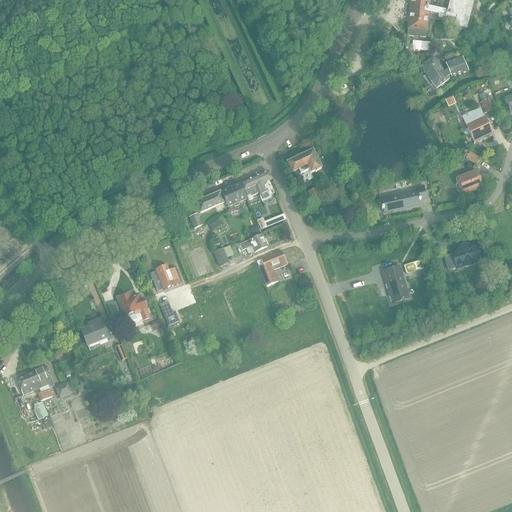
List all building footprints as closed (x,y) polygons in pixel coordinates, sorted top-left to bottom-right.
[(410,0),(407,36),(426,38),(428,20),(438,21),(438,20),(445,21),(445,18),(455,20),(453,27),(469,31),(476,0),(410,0)] [(386,42),(389,32),(380,30),(378,39),(377,45),(385,47),(386,42)] [(433,57),(420,66),(431,82),(429,83),(434,88),(433,89),(434,90),(451,77),(467,70),(461,56),(458,58),(454,50),(444,55),(447,62),(445,63),(447,68),(446,70),(444,71),(433,57)] [(488,100),(487,100),(485,96),(480,98),(487,114),(493,111),(488,100)] [(465,118),(475,141),(491,134),(481,111),(465,118)] [(313,179),(311,174),(322,169),(313,151),(287,163),(292,174),(294,173),(296,177),(301,175),(304,183),(313,179)] [(466,158),(476,166),(480,161),(471,153),(466,158)] [(460,179),(466,194),(482,187),(476,173),(460,179)] [(268,174),(255,178),(261,193),(258,194),(260,197),(257,197),(260,204),(264,202),(274,198),(275,197),(269,182),(271,180),(268,174)] [(258,194),(261,193),(255,178),(243,184),(250,201),(254,199),(253,196),(258,194)] [(237,208),(240,207),(239,204),(247,201),(240,185),(221,193),(228,209),(236,205),(237,208)] [(314,201),(322,197),(317,187),(307,192),(310,197),(311,196),(314,201)] [(380,198),(383,214),(420,206),(419,202),(426,200),(423,187),(416,188),(416,191),(380,198)] [(218,214),(227,210),(220,193),(196,203),(200,214),(215,207),(218,214)] [(193,230),(195,239),(204,237),(202,232),(204,231),(197,215),(189,218),(194,229),(193,230)] [(217,234),(224,230),(221,226),(223,225),(220,219),(209,225),(213,231),(215,230),(217,234)] [(255,236),(252,229),(245,232),(248,239),(255,236)] [(254,253),(267,248),(262,236),(240,246),(242,251),(246,250),(248,255),(254,253)] [(222,249),(213,253),(219,268),(229,264),(222,249)] [(478,249),(445,256),(449,271),(464,266),(470,269),(473,266),(481,265),(478,249)] [(263,265),(273,271),(287,264),(282,252),(261,261),(263,265)] [(278,282),(273,271),(263,265),(258,267),(267,287),(278,282)] [(165,266),(155,270),(163,290),(172,287),(180,284),(174,268),(167,271),(165,266)] [(383,271),(392,303),(409,298),(400,267),(383,271)] [(210,291),(200,295),(207,312),(208,312),(210,317),(217,314),(215,310),(217,309),(210,291)] [(143,301),(141,301),(139,295),(130,298),(129,297),(125,295),(120,297),(120,300),(126,318),(128,323),(141,318),(142,321),(149,318),(146,309),(143,301)] [(277,310),(280,319),(286,317),(283,308),(277,310)] [(111,316),(116,328),(123,325),(119,313),(111,316)] [(175,313),(164,317),(168,328),(179,324),(175,313)] [(109,323),(102,326),(100,321),(92,324),(93,326),(81,331),(86,346),(107,338),(109,341),(115,339),(109,323)] [(121,346),(115,349),(119,359),(125,356),(121,346)] [(32,374),(39,389),(48,386),(49,389),(54,386),(47,368),(32,374)] [(23,396),(39,389),(32,374),(17,381),(23,396)] [(73,385),(69,386),(68,383),(55,388),(59,399),(76,392),(73,385)] [(44,393),(47,400),(53,398),(50,390),(44,393)] [(41,403),(47,400),(44,393),(38,395),(41,403)]
